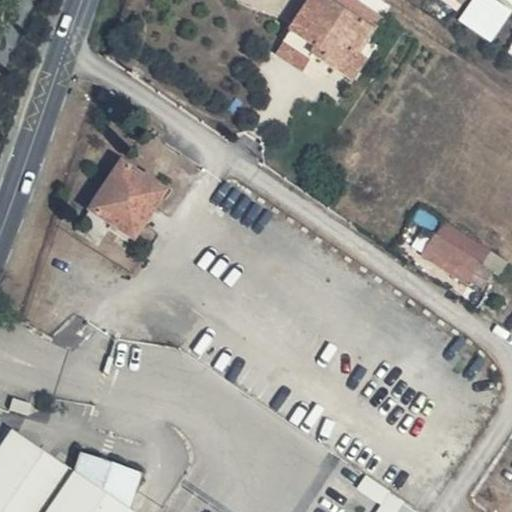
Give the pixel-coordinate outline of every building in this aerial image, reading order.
[(311,58),(328,70),(335,59),(347,66),(353,58),(364,64),(374,49),(364,41),(378,19),(349,0),(307,0),(281,38),(311,58)] [(466,0),(448,0),(461,8),(466,0)] [(511,6),(500,0),(474,0),(462,20),(495,40),(511,12),(511,6)] [(311,58),(281,38),(271,54),(299,73),(311,58)] [(351,85),(364,64),(353,58),(347,66),(335,59),(328,70),(351,85)] [(124,163),(93,207),(136,235),(166,191),(124,163)] [(488,291),(508,256),(444,220),(424,255),(488,291)] [(72,472),(10,429),(0,443),(0,511),(130,511),(140,467),(77,451),(72,472)] [(361,487),(384,502),(377,511),(423,511),(424,511),(368,476),(361,487)]
